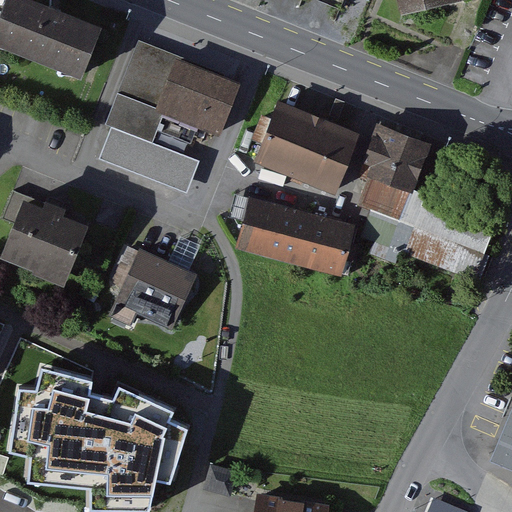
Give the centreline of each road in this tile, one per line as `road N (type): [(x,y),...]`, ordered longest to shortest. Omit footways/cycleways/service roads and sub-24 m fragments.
road 1 (residential): [(488,125),(166,0)]
road 2 (residential): [(425,448),(511,288)]
